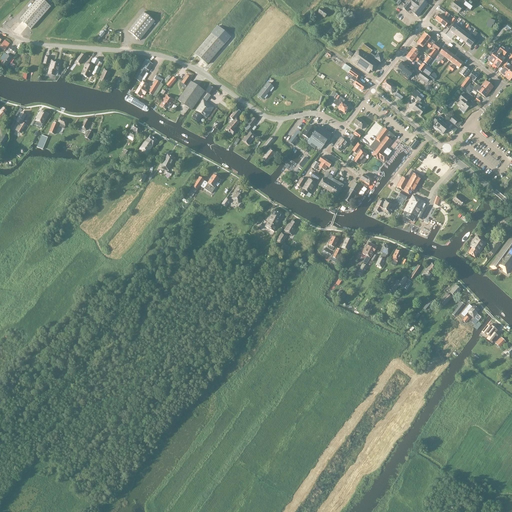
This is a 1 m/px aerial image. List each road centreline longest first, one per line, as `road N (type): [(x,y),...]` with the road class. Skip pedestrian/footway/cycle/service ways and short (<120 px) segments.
road 1 (unclassified): [(342,127),(315,113),(262,115),(162,57),(39,45),(0,31)]
road 2 (residential): [(445,151),(502,84),(424,21)]
